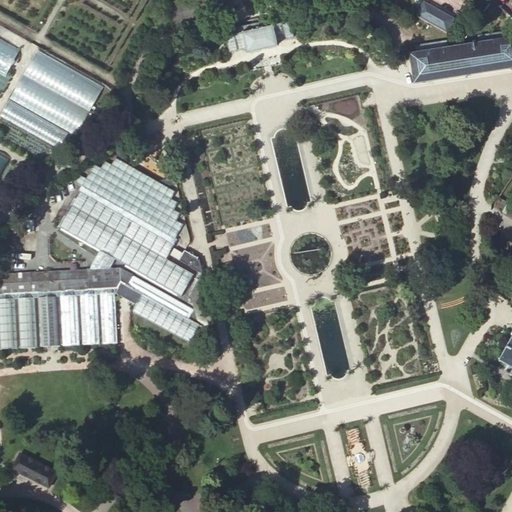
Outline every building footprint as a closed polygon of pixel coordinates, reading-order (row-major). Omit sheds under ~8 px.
[(235,6),(233,0),(186,0),(191,18),(235,6)] [(414,0),(407,0),(403,8),(423,19),(429,8),(414,0)] [(499,5),(493,0),(491,0),(486,8),(492,13),(499,5)] [(296,37),(291,15),(225,30),(230,52),(248,48),(249,52),(279,45),(278,41),(296,37)] [(435,29),(415,31),(416,41),(436,39),(435,29)] [(511,38),(511,39),(510,31),(479,36),(480,43),(448,48),(447,40),(416,45),(418,53),(412,54),(414,68),(415,80),(421,80),(421,78),(511,65),(511,38)] [(0,36),(0,68),(8,73),(21,48),(0,36)] [(37,53),(26,73),(90,109),(101,89),(37,53)] [(90,109),(26,73),(13,96),(77,132),(90,109)] [(13,96),(3,114),(67,150),(77,132),(13,96)] [(172,187),(113,154),(109,161),(103,157),(98,164),(92,161),(84,174),(78,171),(74,177),(83,183),(178,237),(182,230),(176,226),(180,219),(173,215),(177,209),(171,205),(175,197),(169,194),(172,187)] [(178,237),(83,183),(60,226),(183,296),(196,274),(201,263),(203,258),(183,248),(182,251),(179,248),(174,244),(178,237)] [(493,207),(502,211),(506,202),(497,198),(493,207)] [(511,217),(511,204),(507,202),(501,212),(511,217)] [(203,325),(197,308),(121,265),(120,265),(49,268),(49,278),(45,278),(45,269),(0,271),(0,336),(0,345),(17,344),(15,295),(18,295),(20,344),(36,343),(34,294),(37,294),(40,343),(59,342),(57,293),(60,293),(63,342),(80,341),(78,292),(81,292),(83,341),(99,340),(97,291),(100,291),(103,340),(117,339),(115,290),(122,290),(127,292),(137,298),(131,307),(193,342),(203,325)] [(201,276),(192,291),(197,308),(203,325),(216,323),(205,276),(201,276)] [(511,337),(500,359),(511,366),(511,370),(510,373),(511,374),(511,337)] [(23,450),(14,467),(51,488),(61,471),(23,450)]
